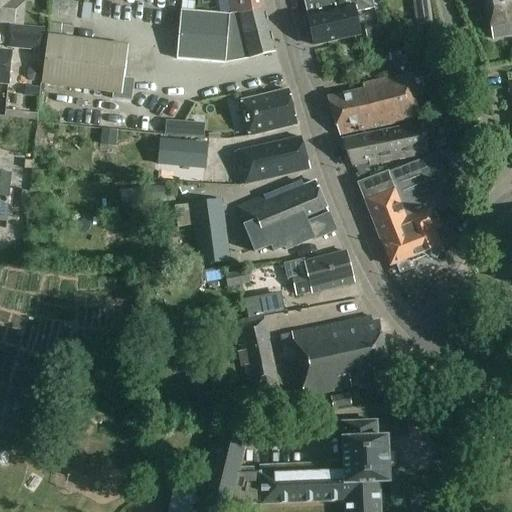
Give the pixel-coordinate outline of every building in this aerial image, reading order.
[(8,0),(0,0),(0,24),(22,27),(24,2),(8,0)] [(77,4),(51,0),(49,15),(75,19),(77,4)] [(228,0),(231,16),(263,11),(263,9),(261,0),(228,0)] [(314,0),(303,1),(313,46),(359,36),(354,13),(373,10),(371,0),(314,0)] [(432,24),(428,0),(410,0),(414,26),(432,24)] [(511,0),(484,0),(491,40),(511,35),(511,0)] [(91,5),(82,4),(80,19),(89,20),(91,5)] [(177,58),(188,59),(233,63),(248,59),(274,54),(263,11),(231,16),(181,11),(177,58)] [(364,29),(366,39),(387,34),(385,24),(364,29)] [(9,33),(7,49),(41,52),(43,36),(9,33)] [(47,35),(42,69),(32,68),(27,72),(26,78),(30,82),(40,83),(40,84),(121,96),(128,46),(47,35)] [(0,84),(7,85),(10,52),(0,50),(0,84)] [(340,138),(421,118),(417,104),(423,102),(419,90),(414,91),(409,74),(362,85),(363,90),(327,98),(340,138)] [(38,99),(39,89),(25,87),(23,97),(38,99)] [(240,102),(249,137),(295,126),(287,91),(240,102)] [(193,117),(208,113),(202,93),(187,96),(193,117)] [(368,167),(424,155),(422,141),(453,135),(450,118),(341,141),(351,168),(368,165),(368,167)] [(202,138),(203,126),(183,124),(182,136),(202,138)] [(117,132),(101,130),(99,146),(115,148),(117,132)] [(232,154),(240,186),(309,170),(300,139),(232,154)] [(467,145),(469,151),(474,165),(487,161),(488,161),(481,140),(480,140),(467,145)] [(158,165),(184,168),(187,144),(160,141),(158,165)] [(432,211),(437,209),(439,213),(452,204),(447,196),(450,193),(453,190),(455,187),(456,185),(456,183),(457,180),(458,178),(458,177),(458,171),(458,170),(457,168),(456,165),(451,149),(358,184),(389,267),(395,265),(398,273),(414,268),(410,259),(424,254),(426,259),(430,261),(434,259),(436,254),(435,250),(440,248),(433,231),(439,229),(432,211)] [(32,170),(32,162),(24,162),(24,169),(32,170)] [(0,221),(6,222),(10,174),(0,172),(0,221)] [(314,240),(334,232),(314,183),(302,187),(300,183),(285,189),(281,177),(259,186),(264,197),(236,209),(240,219),(243,217),(246,225),(243,226),(254,253),(271,246),(273,253),(285,248),(286,250),(314,239),(314,240)] [(120,205),(137,203),(167,199),(166,186),(136,190),(119,192),(120,205)] [(28,208),(30,193),(13,192),(12,207),(28,208)] [(229,262),(220,201),(174,208),(177,228),(193,226),(199,267),(229,262)] [(304,264),(307,278),(293,282),(296,297),(311,293),(353,283),(345,253),(304,264)] [(71,268),(76,261),(67,254),(62,261),(71,268)] [(251,259),(231,261),(231,267),(252,265),(251,259)] [(223,269),(199,272),(201,284),(208,283),(216,282),(225,281),(223,269)] [(225,273),(228,289),(250,284),(247,269),(225,273)] [(234,323),(248,389),(276,383),(262,317),(234,323)] [(370,317),(290,334),(303,398),(374,383),(373,379),(389,376),(377,322),(371,323),(370,317)] [(331,399),(333,410),(351,406),(349,395),(331,399)] [(228,511),(229,507),(252,506),(257,505),(262,505),(344,502),(344,511),(378,511),(377,484),(387,484),(387,483),(385,438),(376,439),(375,423),(341,424),(343,464),(259,468),(260,477),(253,477),(252,468),(239,469),(245,441),(216,434),(201,500),(193,498),(194,494),(174,489),(173,494),(168,511),(228,511)] [(139,495),(135,511),(161,511),(164,500),(139,495)]
